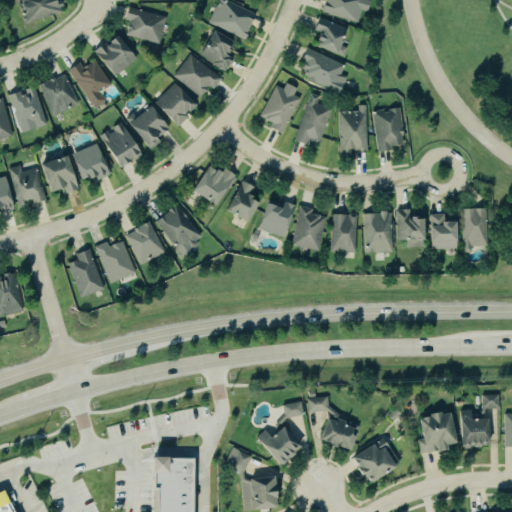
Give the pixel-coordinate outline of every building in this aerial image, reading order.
[(62,10),(58,0),(13,0),(24,25),(62,10)] [(243,38),(252,12),(217,0),(216,0),(207,25),(243,38)] [(356,22),(360,11),(365,12),(367,0),(321,0),(318,12),(356,22)] [(158,44),(164,17),(124,8),(122,20),(126,21),(123,36),(158,44)] [(338,45),(342,26),(315,20),(309,48),(342,56),(343,47),(338,45)] [(223,56),(230,41),(209,31),(195,58),(224,72),(230,59),(223,56)] [(90,54),(112,78),(133,59),(111,35),(90,54)] [(342,65),(303,48),(295,67),(304,71),(300,78),(337,94),(344,78),(338,76),(342,65)] [(199,97),(206,87),(211,90),(220,77),(187,55),(171,78),(199,97)] [(66,69),(90,110),(102,102),(96,91),(107,84),(93,62),(81,69),(77,62),(66,69)] [(76,105),(62,74),(36,85),(51,117),(76,105)] [(187,116),(183,113),(191,105),(171,84),(150,104),(174,129),(187,116)] [(33,85),(1,94),(6,113),(12,112),(16,127),(31,123),(32,129),(44,125),(33,85)] [(269,124),(267,129),(280,135),(297,98),(271,86),(257,118),(269,124)] [(291,141),(305,146),(307,141),(317,144),(331,106),(307,97),(291,141)] [(0,139),(11,137),(1,98),(0,98),(0,139)] [(364,105),(355,106),(355,111),(336,112),(338,155),(349,154),(348,151),(366,150),(364,105)] [(153,138),(165,131),(149,106),(124,122),(143,152),(157,143),(153,138)] [(371,111),(373,152),(390,151),(390,146),(400,145),(398,109),(371,111)] [(109,167),(135,157),(121,122),(108,127),(109,130),(96,135),(109,167)] [(104,177),(94,146),(68,154),(76,181),(92,177),(93,181),(104,177)] [(35,166),(46,193),(60,188),(62,194),(75,189),(63,156),(35,166)] [(6,168),(16,208),(28,205),(28,204),(42,201),(34,168),(20,172),(18,165),(6,168)] [(223,170),(218,176),(204,166),(187,190),(212,207),(233,177),(223,170)] [(0,178),(0,210),(8,209),(3,178),(0,178)] [(256,198),(249,195),(252,188),(237,181),(222,212),(244,223),(256,198)] [(292,205),(271,198),(269,206),(263,204),(255,230),(281,238),(292,205)] [(175,203),(152,221),(180,257),(203,239),(175,203)] [(319,251),(324,217),(310,215),(311,209),(297,207),(290,247),(319,251)] [(405,241),(405,248),(421,247),(419,218),(406,219),(406,210),(394,210),(395,241),(405,241)] [(469,247),(484,246),(483,210),(458,211),(460,253),(469,253),(469,247)] [(390,213),(362,213),(363,254),(391,253),(390,213)] [(331,215),(330,253),(355,253),(356,215),(331,215)] [(426,250),(452,249),(452,220),(441,221),(441,215),(425,215),(426,250)] [(163,253),(149,222),(123,233),(137,265),(163,253)] [(92,247),(109,284),(135,272),(120,241),(107,247),(104,241),(92,247)] [(103,289),(89,249),(73,254),(75,260),(66,263),(77,298),(103,289)] [(0,275),(0,315),(16,313),(11,274),(0,275)] [(324,398),(304,399),(305,413),(324,412),(324,398)] [(298,416),(298,405),(281,406),(282,417),(298,416)] [(457,448),(484,447),(483,420),(468,420),(467,412),(456,412),(457,448)] [(447,415),(416,417),(419,452),(450,450),(447,415)] [(511,415),(502,415),(502,447),(511,447),(511,415)] [(315,441),(345,453),(355,428),(325,416),(315,441)] [(267,438),(261,431),(253,439),(277,466),(297,448),(279,427),(267,438)] [(396,464),(379,439),(348,460),(365,486),(396,464)] [(221,466),(238,475),(247,458),(230,449),(221,466)] [(186,511),(187,459),(142,460),(142,475),(146,476),(146,489),(151,491),(151,511),(186,511)] [(241,511),(274,508),(271,477),(237,481),(241,511)] [(8,511),(0,493),(0,511),(8,511)]
